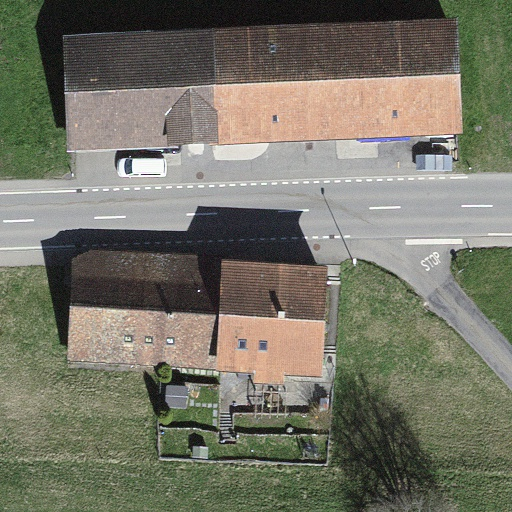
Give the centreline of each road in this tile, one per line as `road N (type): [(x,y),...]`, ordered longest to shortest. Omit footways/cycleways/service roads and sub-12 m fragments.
road 1 (tertiary): [(0,219),(511,202)]
road 2 (track): [(385,208),(511,353)]
